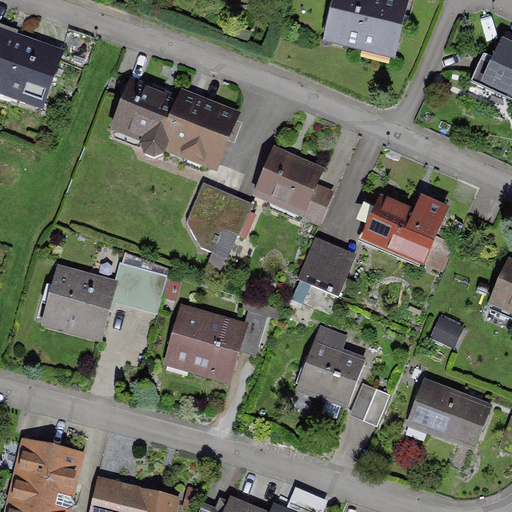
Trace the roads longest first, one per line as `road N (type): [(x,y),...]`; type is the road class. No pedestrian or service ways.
road 1 (residential): [(0,388),(412,511)]
road 2 (residential): [(43,0),(402,133)]
road 3 (residential): [(402,133),(463,0)]
road 4 (residential): [(402,133),(511,182)]
